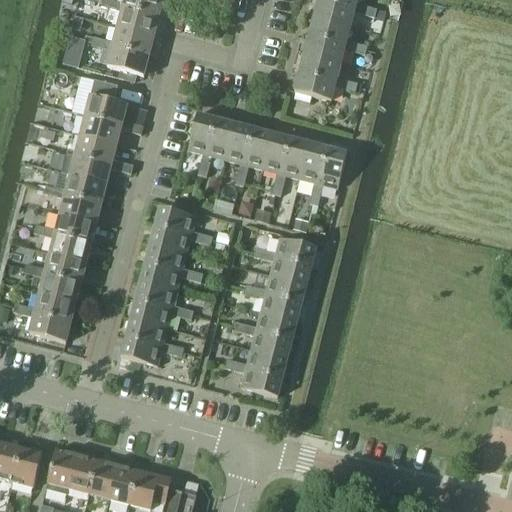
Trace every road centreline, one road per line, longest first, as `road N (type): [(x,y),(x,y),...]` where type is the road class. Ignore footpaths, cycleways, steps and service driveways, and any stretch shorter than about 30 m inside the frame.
road 1 (residential): [(85,404),(180,49),(241,63),(259,0)]
road 2 (residential): [(484,510),(248,448)]
road 3 (residential): [(248,448),(85,404)]
